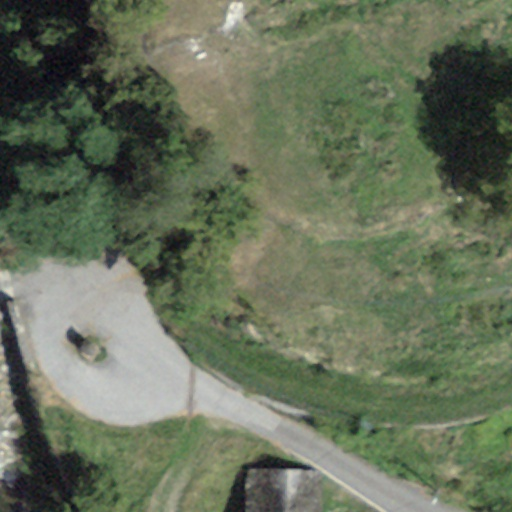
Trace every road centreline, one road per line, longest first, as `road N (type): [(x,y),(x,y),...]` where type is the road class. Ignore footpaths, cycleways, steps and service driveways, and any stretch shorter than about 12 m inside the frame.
road 1 (residential): [(220,405),(151,417),(98,400),(62,340),(71,305)]
road 2 (residential): [(220,405),(418,511)]
road 3 (residential): [(71,305),(95,297),(126,309),(175,371),(220,405)]
